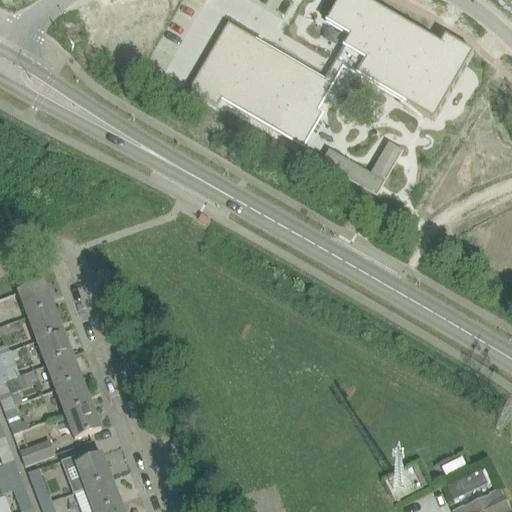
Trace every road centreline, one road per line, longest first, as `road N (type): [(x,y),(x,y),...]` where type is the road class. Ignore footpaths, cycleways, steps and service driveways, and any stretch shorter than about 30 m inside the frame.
road 1 (tertiary): [(498,349),(190,173)]
road 2 (residential): [(167,511),(73,260),(54,245)]
road 3 (tertiary): [(190,173),(7,51)]
road 4 (tertiary): [(0,78),(190,173)]
